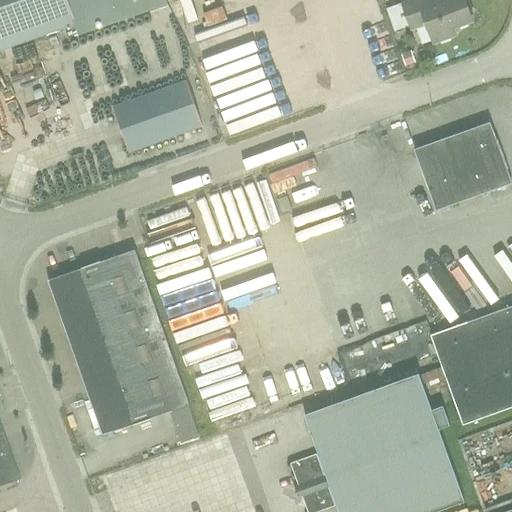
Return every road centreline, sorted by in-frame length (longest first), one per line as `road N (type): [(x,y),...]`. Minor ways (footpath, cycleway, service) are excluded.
road 1 (unclassified): [(0,244),(511,58)]
road 2 (unclassified): [(78,511),(0,285)]
